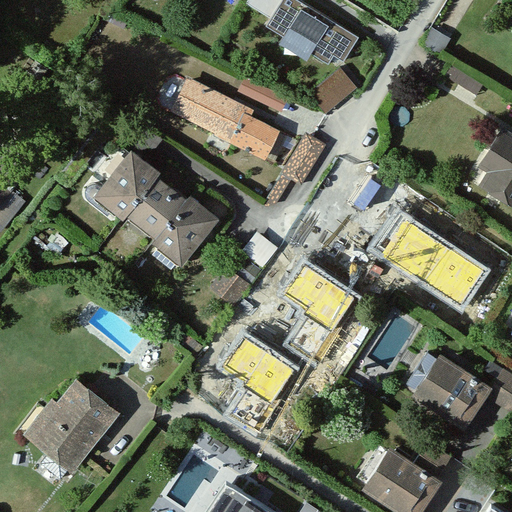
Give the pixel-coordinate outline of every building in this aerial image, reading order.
[(252,0),(271,11),(277,0),(252,0)] [(344,64),(364,27),(313,0),(282,0),(269,25),(344,64)] [(451,35),(432,23),(421,41),(440,53),(451,35)] [(483,81),(450,61),(443,73),(476,92),(483,81)] [(357,85),(341,64),(309,89),(326,110),(340,98),(357,85)] [(171,107),(265,155),(280,124),(251,111),(253,105),(186,72),(171,107)] [(249,73),(242,87),(285,107),(291,93),(249,73)] [(2,153),(0,151),(0,199),(1,201),(58,131),(34,114),(2,153)] [(511,131),(500,124),(476,163),(485,168),(477,182),(511,203),(511,131)] [(306,129),(281,169),(292,176),(301,182),(326,141),(306,129)] [(104,140),(93,131),(76,153),(87,162),(104,140)] [(181,259),(218,210),(188,187),(184,192),(154,169),(159,164),(129,141),(92,190),(120,212),(124,207),(153,230),(149,235),(181,259)] [(338,155),(306,208),(330,222),(362,169),(338,155)] [(292,176),(281,169),(262,202),(265,204),(276,202),(292,176)] [(330,222),(306,208),(283,244),(308,259),(330,222)] [(258,228),(248,248),(270,259),(281,239),(258,228)] [(250,282),(226,263),(209,285),(233,304),(250,282)] [(278,306),(252,290),(229,328),(293,368),(333,304),(294,280),(278,306)] [(440,345),(411,390),(465,423),(486,392),(493,381),(440,345)] [(493,381),(486,392),(500,402),(511,409),(511,369),(505,365),(493,381)] [(53,399),(26,432),(70,466),(116,408),(77,378),(58,403),(53,399)] [(417,458),(389,439),(361,483),(404,511),(419,511),(443,475),(440,473),(417,458)] [(430,439),(417,458),(440,473),(453,454),(430,439)] [(276,511),(224,476),(199,511),(276,511)] [(511,511),(511,510),(492,498),(482,511),(511,511)]
